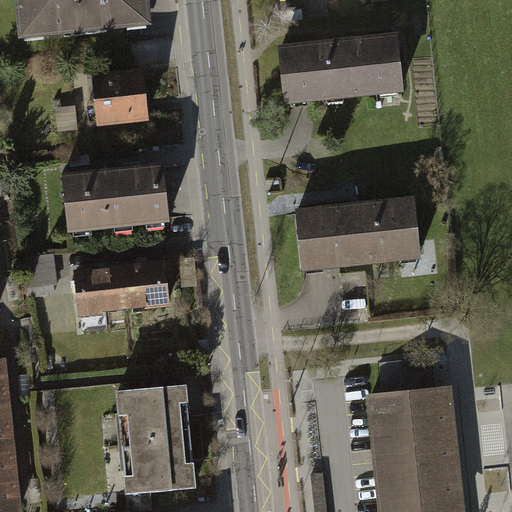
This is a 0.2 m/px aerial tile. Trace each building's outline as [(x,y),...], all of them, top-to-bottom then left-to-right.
[(146,33),(143,0),(8,0),(13,44),(146,33)] [(404,96),(397,35),(277,48),(283,108),(404,96)] [(144,127),(138,74),(88,80),(94,132),(144,127)] [(164,226),(159,169),(61,177),(65,233),(164,226)] [(420,264),(413,203),(293,216),(299,277),(420,264)] [(56,259),(23,262),(26,291),(59,288),(56,259)] [(170,309),(165,262),(117,268),(123,314),(170,309)] [(123,314),(117,268),(70,273),(76,320),(123,314)] [(209,339),(200,340),(202,365),(211,364),(209,339)] [(0,388),(9,388),(6,357),(0,357),(0,388)] [(460,511),(448,391),(448,388),(435,390),(432,360),(383,365),(386,395),(372,396),(384,511),(460,511)] [(195,491),(187,387),(114,393),(122,496),(195,491)] [(0,388),(0,420),(12,419),(9,388),(0,388)] [(0,420),(0,451),(15,450),(12,419),(0,420)] [(0,451),(0,483),(18,481),(15,450),(0,451)] [(312,474),(315,511),(327,511),(323,473),(312,474)] [(0,483),(0,511),(21,511),(18,481),(0,483)]
